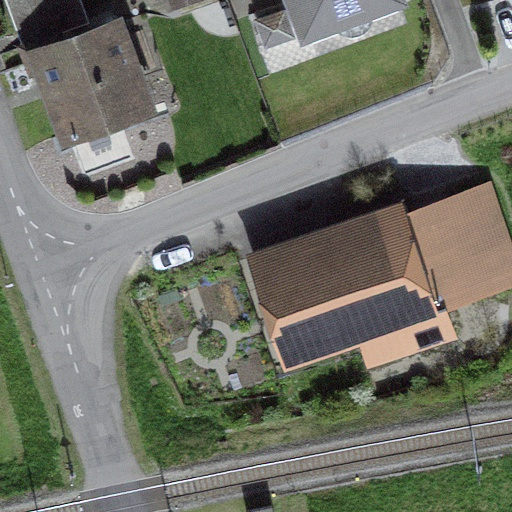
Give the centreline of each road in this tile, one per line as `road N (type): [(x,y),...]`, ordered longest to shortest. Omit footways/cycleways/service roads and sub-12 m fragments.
road 1 (residential): [(40,241),(511,84)]
road 2 (residential): [(40,241),(132,511)]
